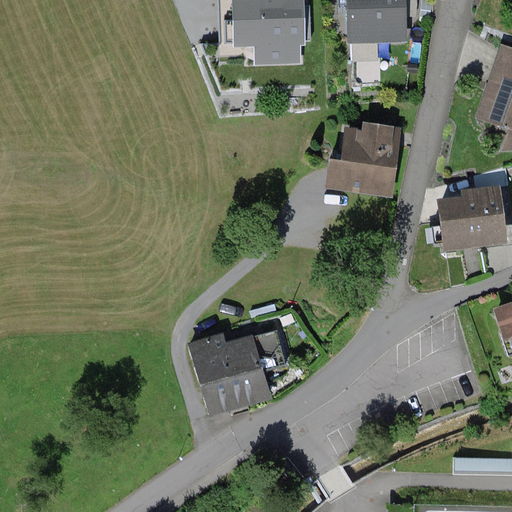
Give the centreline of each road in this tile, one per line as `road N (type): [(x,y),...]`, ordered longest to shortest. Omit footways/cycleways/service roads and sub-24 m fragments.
road 1 (residential): [(453,0),(385,327)]
road 2 (residential): [(385,327),(285,415),(135,511)]
road 3 (residential): [(511,276),(385,327)]
